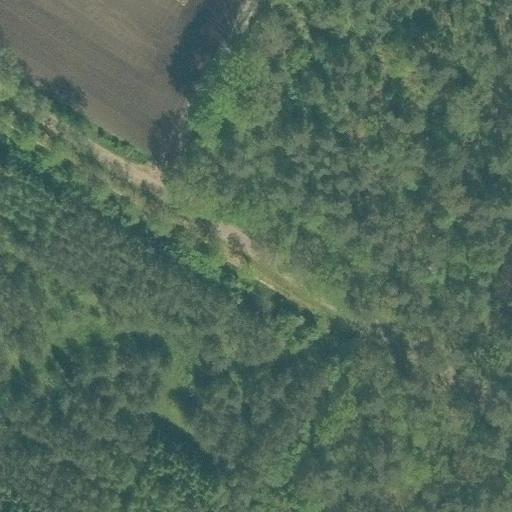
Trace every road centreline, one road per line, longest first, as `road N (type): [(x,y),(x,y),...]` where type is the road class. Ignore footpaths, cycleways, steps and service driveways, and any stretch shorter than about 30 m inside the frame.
road 1 (unclassified): [(511,406),(0,89)]
road 2 (track): [(153,183),(259,0)]
